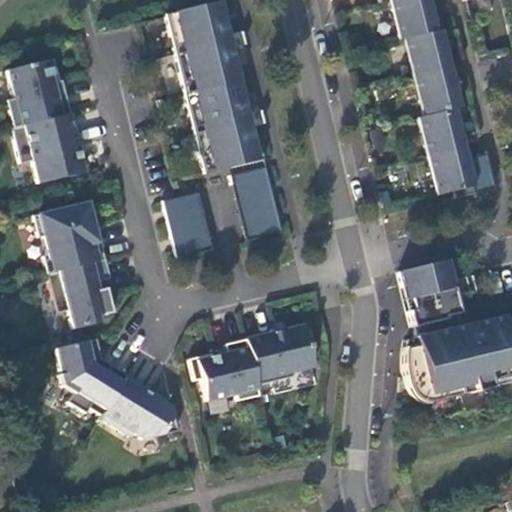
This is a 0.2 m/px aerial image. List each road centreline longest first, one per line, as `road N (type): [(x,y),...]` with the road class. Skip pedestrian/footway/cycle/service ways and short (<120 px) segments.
road 1 (residential): [(97,51),(157,309),(354,267)]
road 2 (residential): [(295,0),(354,267)]
road 3 (residential): [(354,267),(363,310),(352,476),(359,511)]
road 4 (residential): [(511,251),(467,237),(354,267)]
